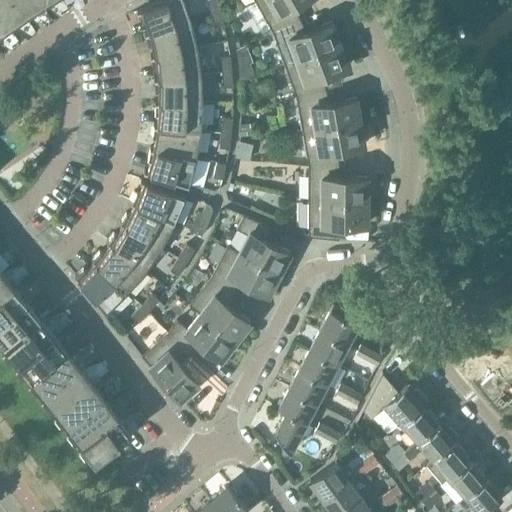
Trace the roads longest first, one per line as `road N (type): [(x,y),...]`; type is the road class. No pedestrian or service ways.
road 1 (residential): [(48,266),(90,224),(120,168),(131,111),(109,4)]
road 2 (residential): [(223,443),(202,465),(48,266)]
road 3 (residential): [(223,443),(289,296),(312,269),(388,262)]
road 4 (residential): [(388,262),(396,133),(349,0)]
road 5 (residential): [(388,262),(404,317),(427,354),(511,452)]
road 6 (residential): [(10,221),(46,180),(65,140),(70,88),(58,33)]
